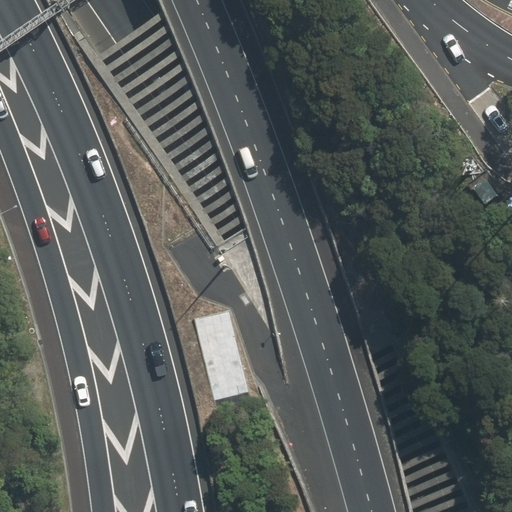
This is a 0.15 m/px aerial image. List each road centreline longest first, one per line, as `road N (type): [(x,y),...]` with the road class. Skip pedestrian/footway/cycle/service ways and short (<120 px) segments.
road 1 (motorway): [(117,0),(307,284),(390,423),(424,511)]
road 2 (motorway): [(181,511),(139,317),(45,71),(8,0)]
road 3 (motorway): [(198,0),(275,202),(367,511)]
road 4 (motorway): [(106,511),(103,462),(57,245),(0,88)]
road 5 (motorway): [(511,137),(479,99),(434,4)]
